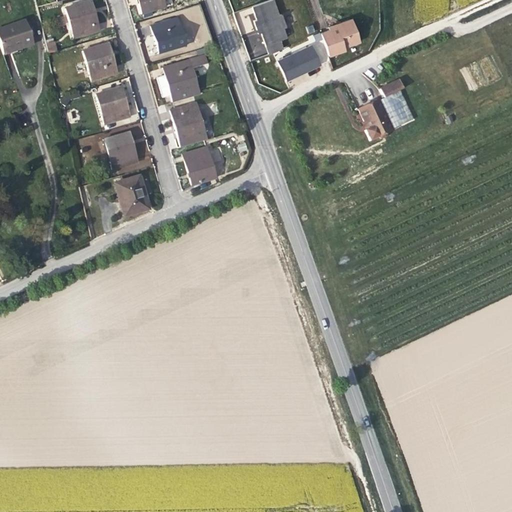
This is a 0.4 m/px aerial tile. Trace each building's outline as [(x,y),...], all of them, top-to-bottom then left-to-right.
[(136,0),(137,3),(140,15),(165,7),(162,0),(136,0)] [(260,33),(268,55),(282,48),(279,40),(286,38),(282,28),(285,27),(280,14),(277,15),(272,0),(269,0),(251,6),(256,20),(253,21),(256,30),(259,29),(260,33)] [(72,39),(99,31),(94,12),(90,1),(63,9),(72,39)] [(106,6),(98,7),(99,28),(107,28),(106,6)] [(177,19),(149,27),(153,42),(157,55),(185,46),(177,19)] [(359,42),(351,19),(340,23),(340,25),(337,26),(336,25),(328,27),(329,30),(320,33),(328,56),(344,50),(343,47),(359,42)] [(22,48),(33,44),(25,20),(0,28),(0,47),(2,52),(17,47),(21,46),(22,48)] [(53,44),(45,46),(47,53),(55,51),(53,44)] [(110,53),(108,44),(81,51),(89,81),(116,74),(110,53)] [(276,61),(286,81),(320,65),(311,45),(276,61)] [(189,60),(161,68),(163,76),(156,78),(159,90),(162,98),(169,96),(171,103),(199,95),(189,60)] [(379,88),(383,97),(401,88),(397,80),(379,88)] [(124,100),(121,88),(94,96),(103,125),(129,117),(124,100)] [(397,128),(383,97),(377,99),(391,131),(397,128)] [(377,99),(357,109),(363,122),(366,129),(364,130),(369,141),(375,138),(378,139),(382,138),(383,134),(391,131),(377,99)] [(195,103),(169,111),(174,130),(179,148),(206,140),(195,103)] [(131,143),(128,132),(102,140),(110,170),(137,162),(131,143)] [(206,148),(182,155),(187,174),(191,186),(215,179),(206,148)] [(115,184),(123,216),(145,210),(140,194),(136,178),(115,184)]
